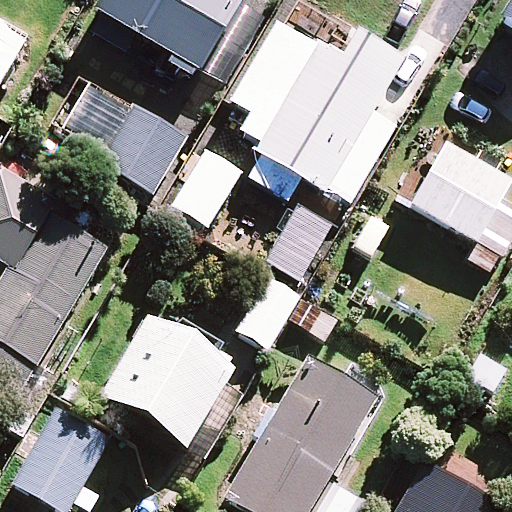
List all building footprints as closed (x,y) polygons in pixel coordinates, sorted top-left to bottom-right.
[(240,1),(239,0),(102,0),(92,18),(195,78),(240,1)] [(511,0),(496,25),(511,35),(511,0)] [(0,104),(2,106),(28,62),(21,58),(31,42),(0,24),(0,104)] [(350,71),(273,29),(230,107),(250,118),(239,137),(261,150),(244,181),(285,204),(297,181),(348,208),(389,133),(368,121),(400,63),(364,44),(350,71)] [(127,115),(89,92),(65,132),(103,155),(127,115)] [(184,142),(136,113),(102,169),(150,198),(184,142)] [(507,188),(444,151),(409,211),(472,248),(464,262),(488,277),(511,235),(511,219),(494,209),(507,188)] [(57,209),(1,176),(0,177),(0,267),(9,273),(0,288),(0,390),(16,399),(103,252),(50,221),(57,209)] [(325,250),(294,230),(268,270),(300,290),(325,250)] [(296,304),(266,285),(235,335),(265,354),(296,304)] [(339,317),(304,296),(286,326),(321,347),(339,317)] [(250,383),(146,322),(100,401),(204,462),(250,383)] [(506,378),(477,358),(455,390),(484,410),(506,378)] [(379,402),(309,359),(222,500),(240,511),(358,511),(361,507),(327,486),(379,402)] [(66,511),(105,446),(55,417),(12,490),(50,511),(66,511)] [(394,511),(492,511),(423,467),(394,511)]
